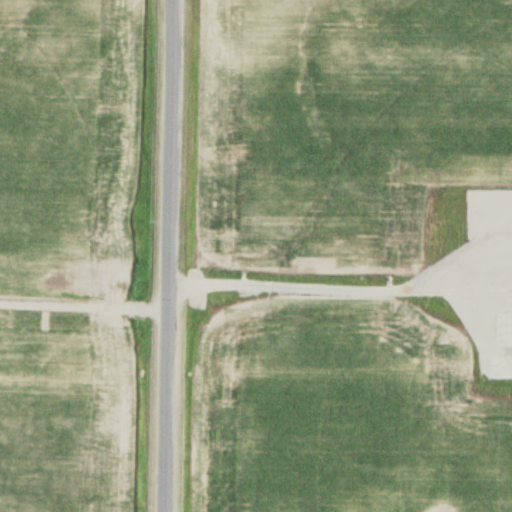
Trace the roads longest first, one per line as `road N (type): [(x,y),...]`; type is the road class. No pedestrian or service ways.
road 1 (tertiary): [(167,511),(173,0)]
road 2 (residential): [(511,289),(172,281)]
road 3 (residential): [(170,309),(0,300)]
